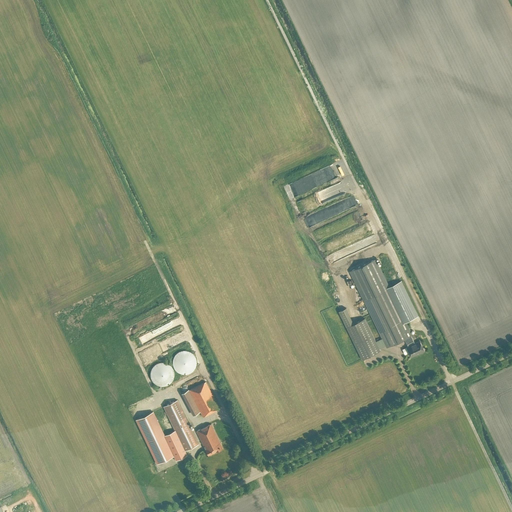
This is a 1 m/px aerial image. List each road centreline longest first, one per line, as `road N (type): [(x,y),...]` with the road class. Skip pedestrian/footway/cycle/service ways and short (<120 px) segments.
road 1 (unclassified): [(182,511),(511,354)]
road 2 (unknown): [(450,383),(511,509)]
